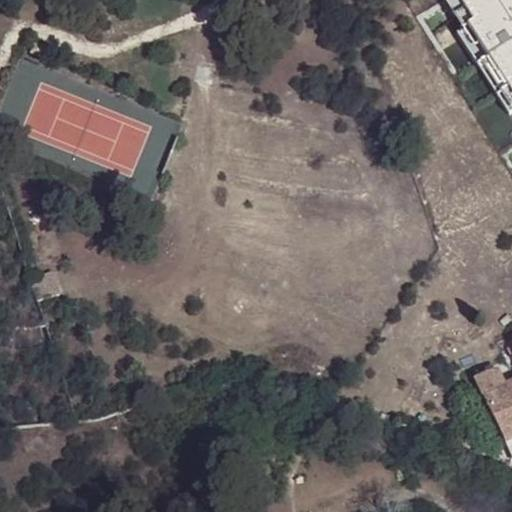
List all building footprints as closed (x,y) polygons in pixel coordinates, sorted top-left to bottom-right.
[(511,0),(459,0),(473,22),(468,26),(511,97),(511,0)] [(511,113),(511,97),(468,26),(458,32),(509,115),(511,113)] [(43,348),(39,327),(7,332),(10,351),(43,348)] [(495,420),(511,411),(511,408),(503,387),(505,386),(497,369),(475,377),(493,421),(495,420)] [(32,379),(0,380),(0,399),(33,398),(32,379)] [(511,408),(511,382),(505,386),(503,387),(511,408)] [(505,444),(511,441),(511,411),(495,420),(505,444)]
